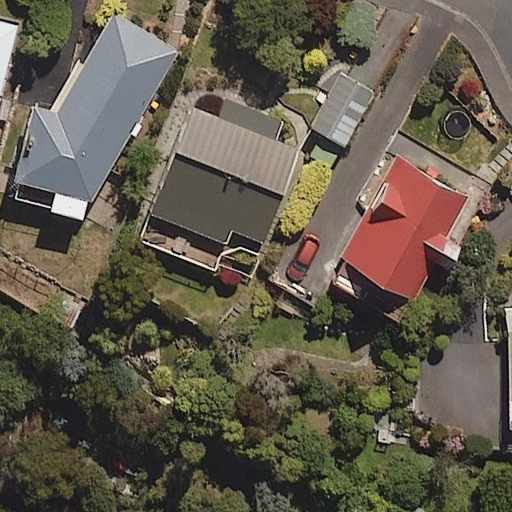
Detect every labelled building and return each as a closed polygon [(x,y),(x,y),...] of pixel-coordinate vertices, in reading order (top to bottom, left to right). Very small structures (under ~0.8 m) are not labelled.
[(177,50),(113,17),(59,121),(50,116),(8,198),(81,236),(177,50)] [(0,95),(17,23),(0,19),(0,95)] [(376,95),(343,77),(314,133),(347,151),(376,95)] [(196,116),(158,226),(231,252),(235,241),(267,253),(301,157),(274,147),(282,124),(226,104),(219,124),(196,116)] [(403,312),(427,269),(443,278),(461,247),(445,238),(466,201),(412,170),(397,196),(387,190),(331,289),(368,310),(376,297),(403,312)]
